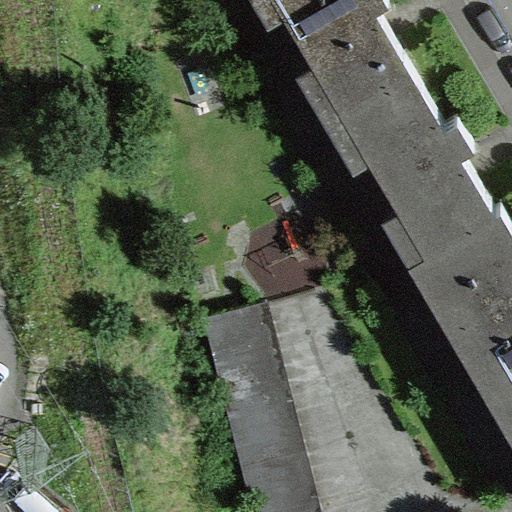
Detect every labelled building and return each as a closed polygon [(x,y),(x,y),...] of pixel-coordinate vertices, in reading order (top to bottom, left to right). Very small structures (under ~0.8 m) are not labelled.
[(281,0),(341,100),(410,60),(375,1),(376,0),(281,0)] [(465,123),(457,111),(445,119),(410,60),(341,100),(426,246),(496,205),(494,203),(461,146),(473,138),(465,123)] [(497,374),(511,365),(511,219),(500,199),(494,203),(496,205),(426,246),(423,247),(497,374)] [(319,511),(266,298),(204,314),(253,511),(319,511)] [(511,365),(497,374),(511,398),(511,365)]
